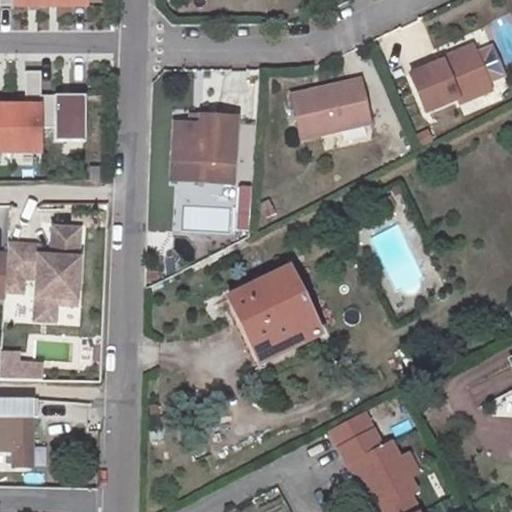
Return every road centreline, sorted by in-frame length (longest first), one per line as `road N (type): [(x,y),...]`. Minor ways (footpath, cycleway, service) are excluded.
road 1 (residential): [(134,41),(120,502)]
road 2 (residential): [(392,0),(307,36),(134,41)]
road 3 (residential): [(0,42),(134,41)]
road 4 (residential): [(120,502),(0,498)]
